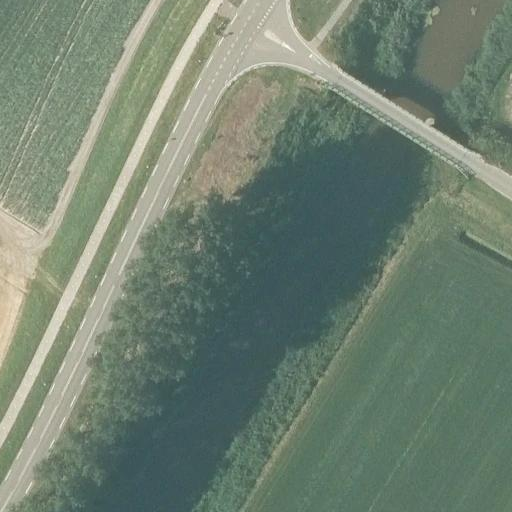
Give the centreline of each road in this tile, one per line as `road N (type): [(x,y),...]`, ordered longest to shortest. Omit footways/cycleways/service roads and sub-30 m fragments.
road 1 (secondary): [(0,511),(238,34)]
road 2 (unclassified): [(511,188),(302,58)]
